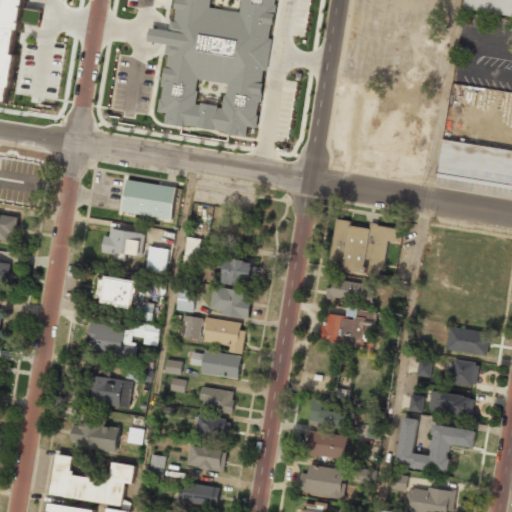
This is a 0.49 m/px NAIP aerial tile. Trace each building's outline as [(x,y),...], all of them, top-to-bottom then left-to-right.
[(0,0),(0,99),(9,101),(22,0),(0,0)] [(174,0),(173,8),(176,8),(174,21),(169,21),(168,30),(149,27),(147,40),(167,44),(165,54),(168,54),(166,67),(164,67),(161,86),(163,86),(161,100),(159,99),(157,111),(166,112),(164,123),(182,126),(183,124),(227,131),(226,134),(245,137),(247,127),(255,128),(257,116),(255,115),(257,102),(259,102),(262,84),(260,83),(262,69),(265,70),(270,39),(268,39),(270,23),(272,24),(275,5),(273,5),(273,0),(174,0)] [(511,15),(511,0),(465,0),(464,10),(511,15)] [(511,150),(442,139),(437,173),(511,184),(511,150)] [(9,158),(0,156),(0,163),(8,165),(9,158)] [(122,212),(172,220),(177,188),(128,179),(122,212)] [(18,215),(0,213),(0,239),(15,241),(18,215)] [(336,220),(329,268),(383,276),(388,241),(396,242),(398,228),(336,220)] [(141,257),(145,234),(111,228),(110,236),(105,236),(102,251),(141,257)] [(184,264),(199,265),(200,238),(186,237),(184,264)] [(165,275),(170,249),(150,246),(146,271),(165,275)] [(223,267),(222,282),(258,286),(260,264),(231,261),(232,253),(220,252),(218,267),(223,267)] [(0,282),(1,279),(8,280),(10,263),(0,261),(0,282)] [(96,296),(102,297),(102,304),(134,308),(137,281),(98,276),(96,296)] [(373,303),(375,285),(333,279),(332,288),(327,287),(326,297),(373,303)] [(249,317),(251,291),(213,287),(210,312),(249,317)] [(194,312),(195,290),(179,289),(177,310),(194,312)] [(136,320),(153,321),(154,303),(137,302),(136,320)] [(377,312),(348,308),(347,316),(328,314),(327,324),(322,323),(320,338),(362,344),(365,322),(376,323),(377,312)] [(203,317),(186,316),(184,337),(201,339),(203,317)] [(242,354),(246,331),(241,330),(242,323),(208,317),(204,341),(230,345),(229,351),(242,354)] [(160,324),(131,321),(130,328),(91,323),(87,352),(136,358),(138,344),(131,344),(132,336),(144,338),(143,344),(157,346),(160,324)] [(447,351),(488,355),(490,331),(449,327),(447,351)] [(191,364),(202,366),(201,373),(239,379),(243,356),(204,350),(203,353),(193,352),(191,364)] [(182,374),(183,361),(167,359),(165,373),(182,374)] [(417,376),(431,377),(432,360),(418,359),(417,376)] [(447,382),(476,387),(480,363),(454,359),(453,367),(449,367),(447,382)] [(152,371),(142,370),(141,381),(151,382),(152,371)] [(130,408),(134,382),(94,375),(90,402),(130,408)] [(187,379),(172,378),(171,390),(185,392),(187,379)] [(233,412),(235,391),(203,387),(200,407),(233,412)] [(429,412),(473,415),(475,396),(431,392),(429,412)] [(423,412),(424,396),(411,395),(409,411),(423,412)] [(310,422),(349,428),(353,407),(340,405),(339,412),(326,410),(328,401),(313,399),(310,422)] [(475,430),(434,425),(430,455),(414,453),(418,419),(403,417),(397,461),(409,463),(408,467),(448,472),(452,444),(473,447),(475,430)] [(116,452),(120,427),(105,425),(105,419),(96,418),(95,425),(74,422),(71,445),(116,452)] [(367,438),(380,439),(381,427),(368,425),(367,438)] [(144,430),(130,427),(127,442),(141,445),(144,430)] [(348,436),(308,430),(305,454),(345,460),(348,436)] [(224,472),(227,451),(190,446),(187,466),(224,472)] [(51,496),(123,506),(126,483),(133,484),(136,465),(111,462),(109,479),(73,474),(75,457),(57,454),(51,496)] [(165,456),(151,455),(149,475),(163,476),(165,456)] [(301,473),(299,492),(343,498),(346,470),(310,465),(309,474),(301,473)] [(375,485),(377,470),(361,468),(359,483),(375,485)] [(408,475),(393,474),(392,489),(407,490),(408,475)] [(218,507),(221,488),(186,482),(183,501),(218,507)] [(405,511),(448,511),(449,511),(454,511),(457,493),(409,485),(405,511)] [(326,511),(327,504),(305,501),(302,511),(326,511)] [(94,511),(95,510),(52,503),(50,511),(94,511)]
